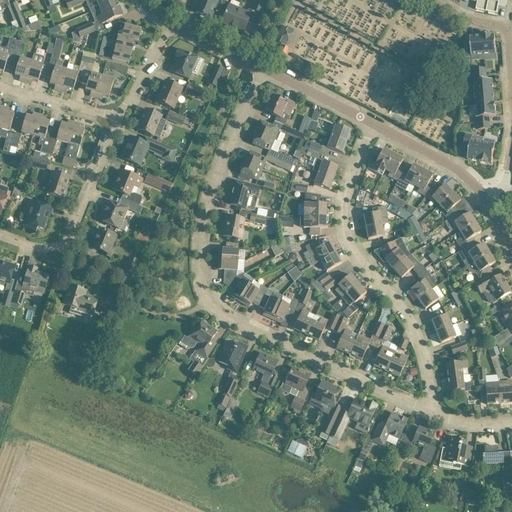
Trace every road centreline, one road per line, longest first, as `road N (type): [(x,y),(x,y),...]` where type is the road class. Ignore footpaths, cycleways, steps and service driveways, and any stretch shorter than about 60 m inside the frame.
road 1 (residential): [(261,69),(207,208),(203,286),(234,321),(430,412)]
road 2 (residential): [(430,412),(418,337),(353,248),(346,223),(372,123)]
road 3 (residential): [(53,245),(76,226),(119,117)]
road 4 (residential): [(372,123),(459,171),(481,195)]
road 5 (residential): [(261,69),(372,123)]
road 6 (residential): [(119,117),(0,87)]
